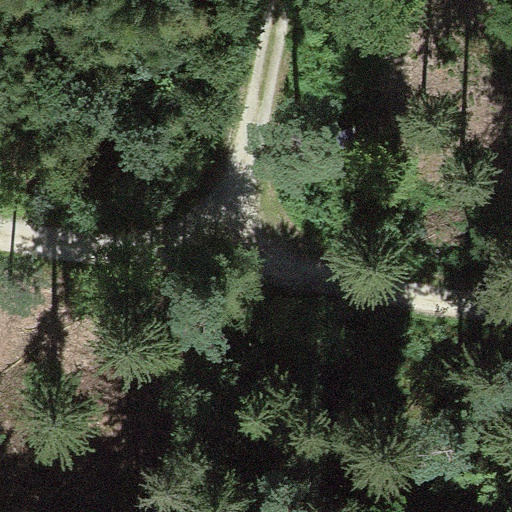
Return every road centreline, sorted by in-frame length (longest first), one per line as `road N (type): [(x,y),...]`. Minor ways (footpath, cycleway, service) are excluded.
road 1 (track): [(511,316),(419,326),(0,280)]
road 2 (track): [(288,0),(234,306)]
